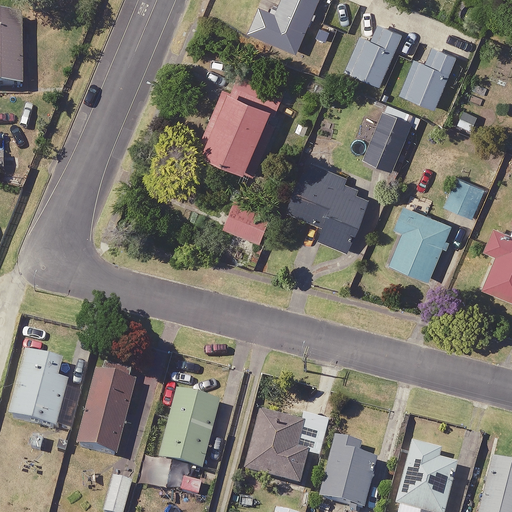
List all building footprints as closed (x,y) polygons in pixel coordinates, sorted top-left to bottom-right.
[(318,0),(280,0),(276,12),(260,5),(249,29),(296,51),(318,0)] [(490,2),(484,0),(458,0),(452,16),(479,28),(490,2)] [(21,14),(0,13),(0,83),(20,84),(21,14)] [(402,33),(379,23),(371,40),(360,35),(346,68),(380,83),(402,33)] [(456,55),(433,45),(426,61),(416,57),(401,92),(435,106),(456,55)] [(283,91),(231,69),(198,147),(254,171),(273,127),(262,122),(268,108),(274,111),(283,91)] [(411,121),(383,109),(371,137),(357,131),(349,151),(392,169),(411,121)] [(368,198),(303,172),(288,210),(322,224),(317,237),(347,250),(368,198)] [(487,192),(459,179),(447,207),(475,219),(487,192)] [(273,213),(234,197),(223,225),(262,241),(273,213)] [(454,226),(408,207),(398,230),(407,233),(393,266),(431,281),(454,226)] [(511,225),(509,233),(493,226),(484,248),(498,254),(484,287),(511,299),(511,225)] [(62,360),(27,351),(10,415),(56,427),(68,382),(57,379),(62,360)] [(136,380),(98,371),(79,445),(117,454),(136,380)] [(219,401),(178,390),(160,457),(202,468),(219,401)] [(302,420),(258,409),(243,469),(299,483),(307,453),(295,450),(302,420)] [(361,445),(335,438),(320,496),(363,508),(376,459),(359,454),(361,445)] [(440,449),(411,442),(392,511),(443,511),(457,463),(438,458),(440,449)] [(511,511),(511,464),(492,460),(478,511),(511,511)] [(123,511),(132,481),(113,476),(104,511),(106,511),(123,511)]
